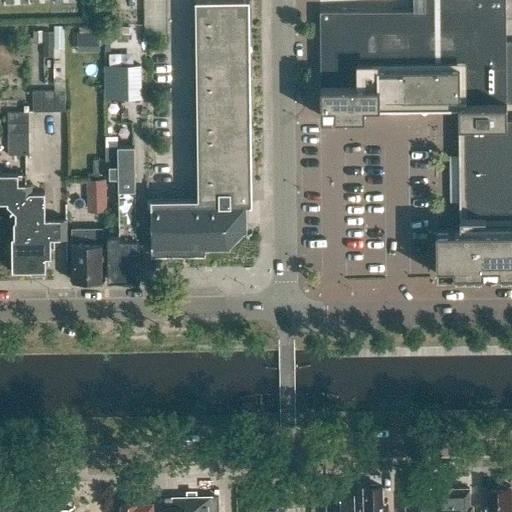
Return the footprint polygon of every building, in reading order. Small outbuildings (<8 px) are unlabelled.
[(167,34),(166,0),(143,0),(144,35),(167,34)] [(245,227),(245,204),(252,204),(249,0),(201,0),(204,203),(151,204),(151,252),(206,252),(205,245),(229,244),(229,243),(245,227)] [(425,0),(425,12),(319,14),(321,108),(334,108),(334,119),(365,119),(365,108),(459,106),(461,232),(437,232),(438,273),(455,273),(455,278),(485,277),(485,272),(500,272),(500,277),(511,276),(511,121),(507,121),(507,105),(511,105),(511,42),(506,43),(505,0),(425,0)] [(95,50),(95,28),(75,28),(75,50),(95,50)] [(54,56),(53,32),(44,32),(44,56),(54,56)] [(109,98),(138,98),(138,66),(109,66),(109,98)] [(64,89),(32,89),(32,111),(65,111),(64,89)] [(7,111),(8,155),(29,155),(28,111),(7,111)] [(117,147),(119,235),(107,235),(107,281),(139,280),(139,239),(138,239),(138,237),(135,237),(133,147),(117,147)] [(16,221),(13,222),(14,237),(11,237),(12,272),(30,272),(30,275),(45,275),(44,240),(51,240),(50,219),(44,219),(43,191),(30,191),(30,184),(26,184),(25,173),(0,173),(0,202),(8,203),(8,206),(16,213),(16,221)] [(87,179),(87,212),(106,212),(106,179),(87,179)] [(72,229),(72,244),(71,244),(71,280),(103,280),(103,244),(102,244),(102,229),(72,229)] [(511,511),(511,510),(511,508),(510,488),(508,488),(508,485),(495,486),(495,488),(484,489),(485,509),(482,509),(481,511),(511,511)] [(387,511),(387,509),(383,509),(382,488),(378,488),(376,486),(370,486),(368,488),(364,488),(365,510),(362,510),(361,511),(387,511)] [(406,511),(432,511),(432,487),(410,487),(410,503),(406,503),(406,511)] [(472,511),(472,507),(470,507),(469,490),(453,490),(453,489),(449,489),(447,487),(441,487),(439,489),(436,489),(436,511),(472,511)] [(283,511),(283,494),(247,494),(247,511),(283,511)] [(353,511),(353,496),(326,497),(326,511),(353,511)] [(218,511),(218,497),(174,498),(173,511),(218,511)] [(74,511),(74,504),(72,504),(69,501),(59,501),(56,505),(55,505),(55,506),(38,506),(38,511),(74,511)] [(152,511),(152,503),(149,503),(148,501),(140,501),(138,504),(121,504),(121,511),(152,511)]
